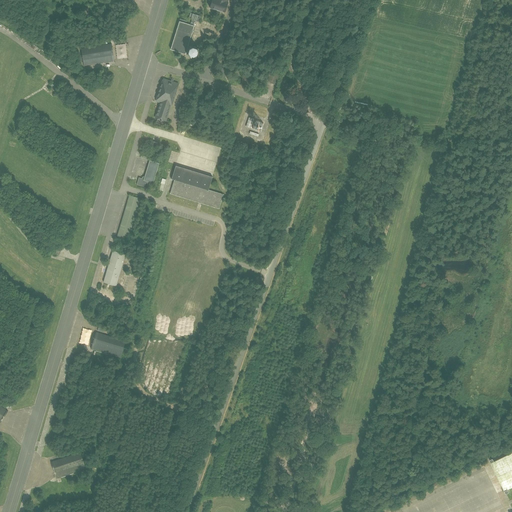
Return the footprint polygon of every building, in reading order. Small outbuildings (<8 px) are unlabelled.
[(212,0),(210,7),(210,8),(216,10),(217,10),(219,10),(223,12),(225,12),(224,11),(225,9),(226,9),(225,9),(226,7),(226,6),(226,4),(227,5),(227,4),(227,2),(228,3),(228,2),(227,2),(227,0),(228,0),(212,0)] [(186,53),(188,45),(194,26),(193,25),(195,20),(199,21),(201,16),(190,13),(189,17),(191,17),(191,19),(192,19),(190,24),(186,23),(187,21),(180,19),(179,21),(170,50),(182,53),(183,52),(184,52),(184,54),(185,54),(186,53)] [(83,61),(83,64),(84,66),(114,61),(111,44),(81,49),(82,54),(78,54),(78,55),(80,62),(83,61)] [(199,48),(198,48),(190,46),(189,45),(189,46),(188,45),(186,53),(187,54),(187,55),(188,55),(192,56),(195,57),(196,58),(196,57),(196,56),(198,49),(199,48)] [(224,67),(219,70),(222,77),(228,75),(224,67)] [(278,70),(270,68),(266,80),(266,81),(265,81),(266,82),(266,81),(266,82),(271,83),(275,85),(275,84),(276,84),(276,85),(277,84),(276,84),(280,71),(278,70)] [(244,75),(242,80),(240,85),(246,86),(247,87),(247,84),(251,85),(253,78),(247,76),(244,75)] [(178,84),(163,79),(156,101),(160,103),(155,118),(158,119),(156,123),(164,126),(163,127),(165,121),(166,121),(168,114),(171,106),(178,84)] [(175,110),(169,128),(172,129),(174,130),(176,124),(181,125),(185,114),(175,110)] [(149,163),(145,176),(145,177),(144,177),(142,177),(142,179),(139,178),(137,185),(144,187),(146,183),(147,183),(148,182),(153,184),(159,163),(151,161),(151,163),(152,163),(152,164),(149,163)] [(174,180),(170,194),(202,204),(219,209),(223,195),(208,190),(212,177),(176,166),(172,179),(174,180)] [(116,239),(118,240),(127,242),(140,199),(129,195),(116,239)] [(113,251),(108,267),(104,282),(116,286),(125,255),(113,251)] [(91,349),(121,358),(122,353),(125,354),(125,353),(127,347),(124,346),(126,341),(107,335),(96,332),(91,349)] [(0,405),(0,423),(8,411),(7,410),(5,409),(0,405)] [(82,457),(81,454),(80,452),(62,458),(51,462),(57,478),(60,477),(86,469),(84,464),(88,463),(87,462),(85,456),(82,457)] [(511,452),(494,461),(493,458),(490,460),(506,494),(509,492),(508,489),(511,487),(511,452)]
